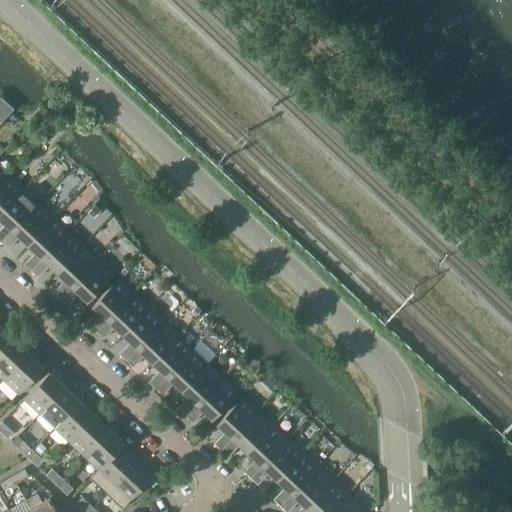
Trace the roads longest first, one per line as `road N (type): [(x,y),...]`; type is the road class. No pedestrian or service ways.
road 1 (unclassified): [(409,481),(404,397),(379,355),(4,0)]
road 2 (residential): [(191,511),(233,486),(0,281)]
road 3 (unclassified): [(511,222),(275,0)]
